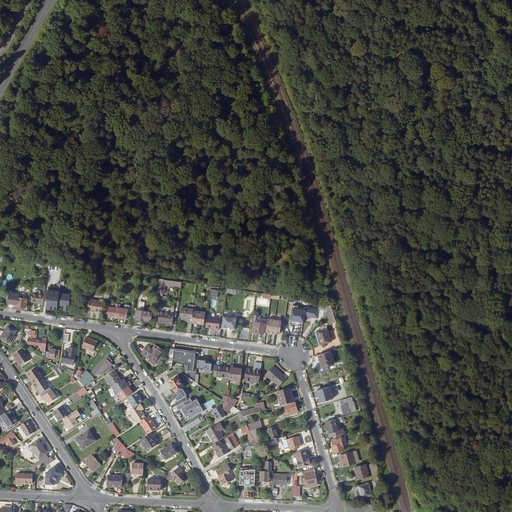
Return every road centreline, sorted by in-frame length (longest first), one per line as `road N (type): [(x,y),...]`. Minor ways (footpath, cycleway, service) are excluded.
road 1 (residential): [(112,330),(293,358),(337,509)]
road 2 (residential): [(112,330),(217,504)]
road 3 (residential): [(91,499),(0,360)]
road 4 (residential): [(91,499),(217,504)]
road 5 (residential): [(217,504),(337,509)]
